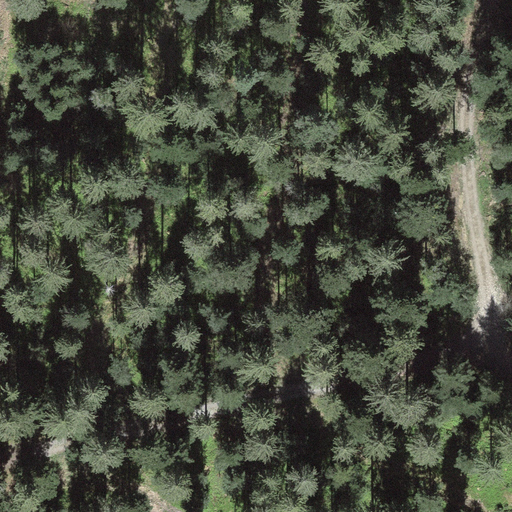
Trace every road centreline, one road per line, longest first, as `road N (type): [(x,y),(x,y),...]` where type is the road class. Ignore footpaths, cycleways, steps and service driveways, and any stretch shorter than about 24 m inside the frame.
road 1 (track): [(0,460),(496,345)]
road 2 (track): [(482,0),(469,48),(464,142),(496,345),(511,380)]
